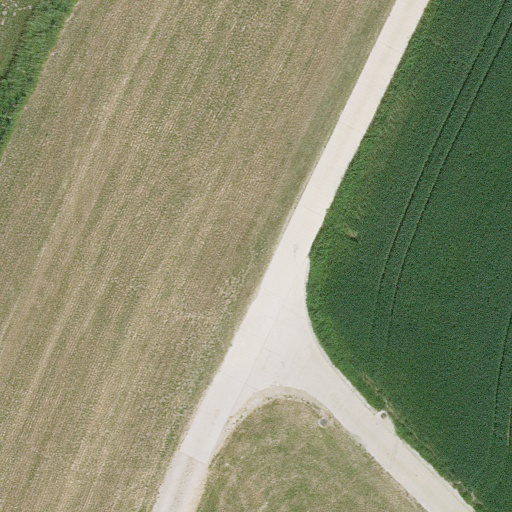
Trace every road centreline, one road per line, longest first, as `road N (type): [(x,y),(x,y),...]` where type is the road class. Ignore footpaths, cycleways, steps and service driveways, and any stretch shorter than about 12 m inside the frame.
road 1 (track): [(453,511),(260,321),(413,0)]
road 2 (track): [(260,321),(173,511)]
